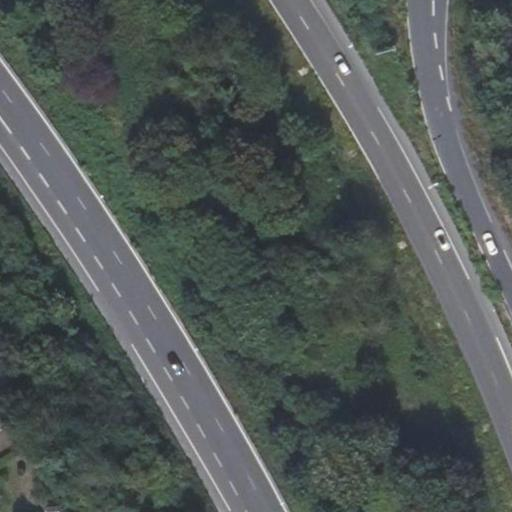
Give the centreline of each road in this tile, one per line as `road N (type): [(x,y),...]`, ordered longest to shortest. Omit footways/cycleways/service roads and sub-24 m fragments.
road 1 (motorway): [(511,422),(408,197),(289,0)]
road 2 (motorway): [(50,160),(143,297),(261,511)]
road 3 (motorway): [(511,289),(440,113),(429,0)]
